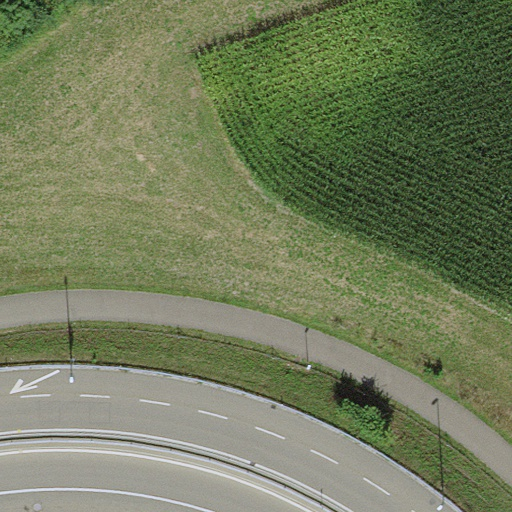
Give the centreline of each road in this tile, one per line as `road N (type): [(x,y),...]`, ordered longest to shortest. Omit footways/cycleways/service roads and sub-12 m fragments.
road 1 (motorway): [(398,511),(288,449),(205,418),(119,398),(0,396)]
road 2 (motorway): [(0,476),(129,470),(217,491),(259,511)]
